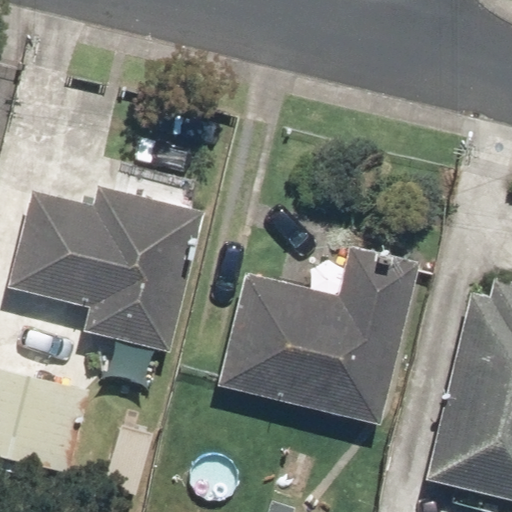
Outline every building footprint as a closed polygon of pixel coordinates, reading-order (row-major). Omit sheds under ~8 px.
[(28,186),(6,281),(88,300),(83,325),(168,345),(201,204),(95,180),(90,200),(28,186)] [(243,270),(217,380),(379,418),(417,257),(348,241),(336,291),(243,270)] [(466,288),(422,474),(511,494),(511,278),(491,273),(486,293),(466,288)] [(0,365),(0,448),(67,464),(86,386),(0,365)] [(322,451),(288,438),(266,491),(300,505),(322,451)]
